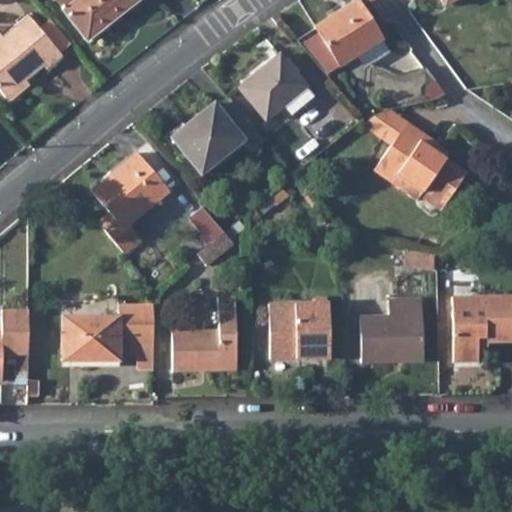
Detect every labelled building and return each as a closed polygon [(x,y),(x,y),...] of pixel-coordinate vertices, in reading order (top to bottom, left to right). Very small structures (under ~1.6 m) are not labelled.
[(94,0),(92,2),(90,0),(66,0),(58,8),(94,50),(143,10),(135,0),(94,0)] [(380,33),(353,0),(352,0),(316,29),(345,61),(380,33)] [(41,38),(32,27),(0,52),(0,86),(15,103),(47,77),(51,82),(66,68),(62,63),(41,38)] [(76,53),(56,27),(41,38),(62,63),(76,53)] [(317,104),(283,62),(244,94),(271,126),(285,113),(294,123),(317,104)] [(172,145),(203,180),(243,144),(250,152),(262,143),(235,110),(224,118),(216,110),(172,145)] [(433,143),(402,121),(370,170),(413,199),(419,192),(439,204),(460,173),(429,149),(433,143)] [(95,227),(121,259),(139,244),(127,229),(168,194),(137,157),(91,195),(109,216),(95,227)] [(219,234),(200,210),(187,221),(205,245),(219,234)] [(201,269),(229,247),(219,234),(205,245),(190,257),(201,269)] [(383,295),(383,311),(355,311),(355,357),(391,356),(391,351),(417,352),(417,295),(383,295)] [(509,339),(510,297),(447,297),(446,361),(472,362),(473,335),(483,341),(509,339)] [(213,301),(213,330),(164,330),(163,370),(228,371),(228,301),(213,301)] [(321,362),(321,307),(261,306),(260,361),(321,362)] [(127,365),(143,365),(143,349),(144,310),(112,310),(112,319),(59,318),(58,363),(111,364),(111,349),(127,349),(127,365)] [(0,356),(22,357),(23,316),(0,314),(0,356)] [(127,373),(143,373),(143,365),(127,365),(127,373)]
